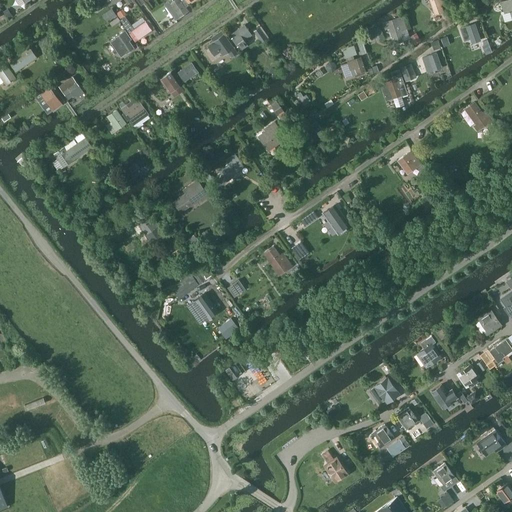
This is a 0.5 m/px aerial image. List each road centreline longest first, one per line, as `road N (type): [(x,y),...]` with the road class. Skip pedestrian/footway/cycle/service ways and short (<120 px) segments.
road 1 (unclassified): [(209,438),(511,229)]
road 2 (residential): [(219,271),(511,59)]
road 3 (unclassified): [(209,438),(0,189)]
road 4 (residential): [(286,509),(296,454),(374,420),(511,327)]
